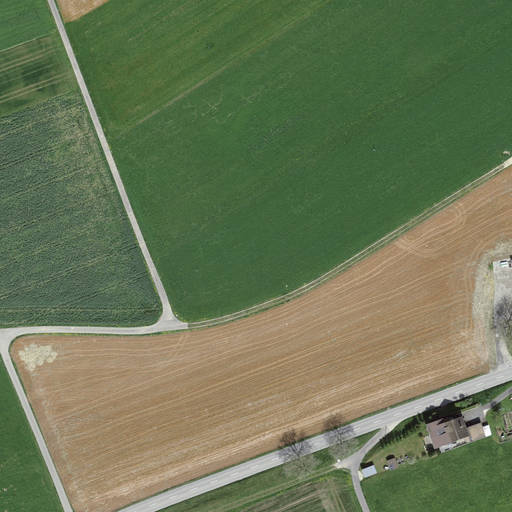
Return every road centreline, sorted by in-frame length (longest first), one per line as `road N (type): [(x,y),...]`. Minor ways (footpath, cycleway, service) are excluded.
road 1 (tertiary): [(135,511),(511,373)]
road 2 (track): [(172,326),(220,320),(309,286),(511,160)]
road 3 (track): [(172,326),(50,0)]
road 4 (track): [(68,511),(0,343)]
road 5 (track): [(172,326),(0,332)]
